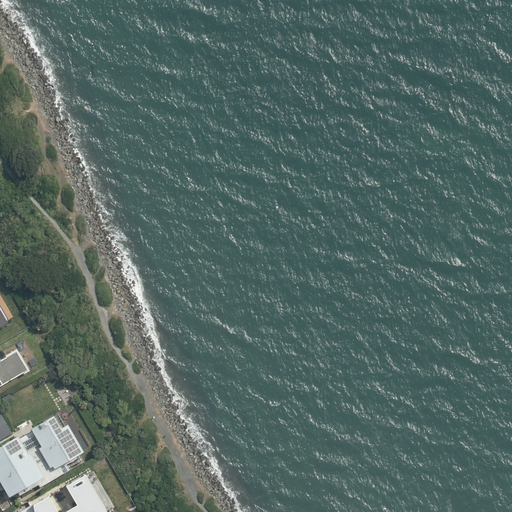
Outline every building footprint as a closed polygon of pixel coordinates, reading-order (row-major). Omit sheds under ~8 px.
[(0,323),(7,319),(7,318),(9,317),(0,302),(0,323)] [(0,386),(29,371),(17,350),(0,359),(0,411),(1,412),(0,410),(0,386)] [(65,425),(57,413),(31,428),(40,444),(27,451),(18,435),(0,445),(0,480),(9,496),(18,491),(20,495),(38,484),(40,487),(64,473),(60,465),(84,451),(68,423),(65,425)] [(0,439),(13,432),(2,414),(0,415),(0,439)] [(102,511),(107,510),(85,471),(66,483),(77,502),(59,511),(48,493),(16,511),(102,511)]
